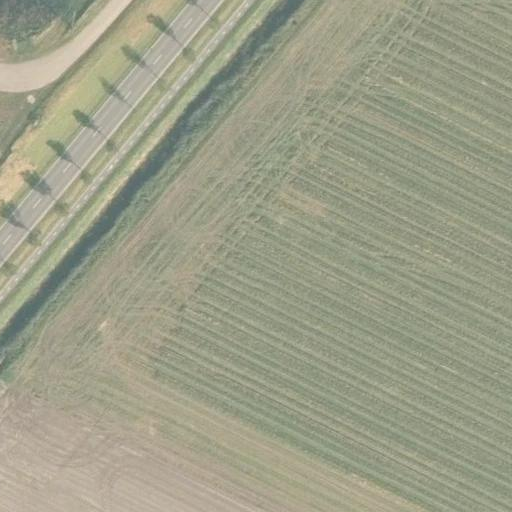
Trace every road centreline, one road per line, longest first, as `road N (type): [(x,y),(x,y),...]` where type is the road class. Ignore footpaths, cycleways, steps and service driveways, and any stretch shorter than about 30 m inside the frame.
road 1 (primary): [(0,247),(207,0)]
road 2 (unclassified): [(122,0),(51,69),(0,76)]
